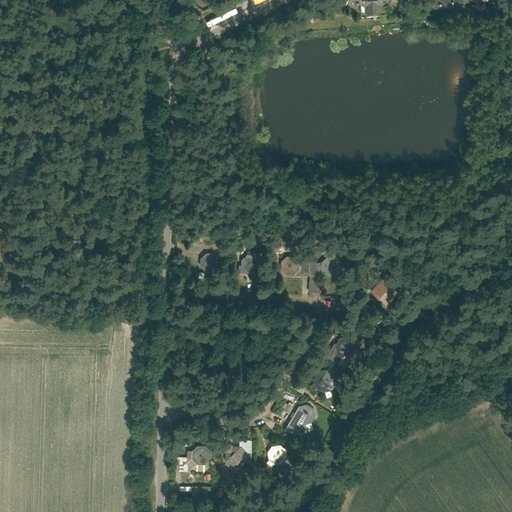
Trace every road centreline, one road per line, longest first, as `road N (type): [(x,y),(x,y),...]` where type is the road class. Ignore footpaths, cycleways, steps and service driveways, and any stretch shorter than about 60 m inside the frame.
road 1 (residential): [(162,412),(251,421),(286,387),(332,301),(165,295)]
road 2 (residential): [(279,0),(174,52),(165,295)]
road 3 (track): [(338,511),(365,458),(511,380)]
